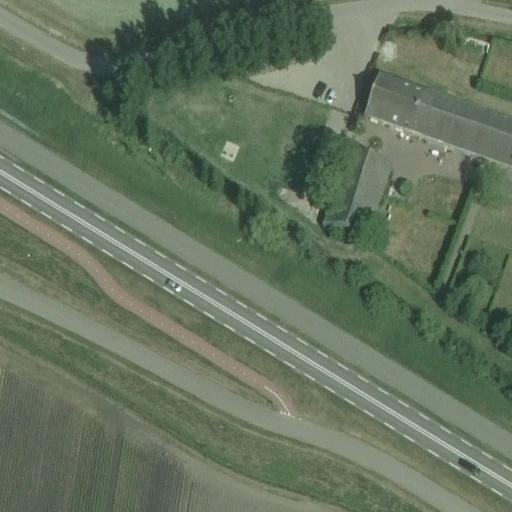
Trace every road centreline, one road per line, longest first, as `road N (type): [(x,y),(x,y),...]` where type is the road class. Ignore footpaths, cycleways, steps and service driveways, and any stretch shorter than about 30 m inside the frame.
road 1 (tertiary): [(0,172),(511,484)]
road 2 (unclassified): [(0,134),(511,445)]
road 3 (unclassified): [(0,290),(248,413),(397,471),(464,511)]
road 4 (unclassified): [(398,0),(270,20),(105,62),(79,58),(0,17)]
road 5 (unknown): [(384,2),(328,154)]
